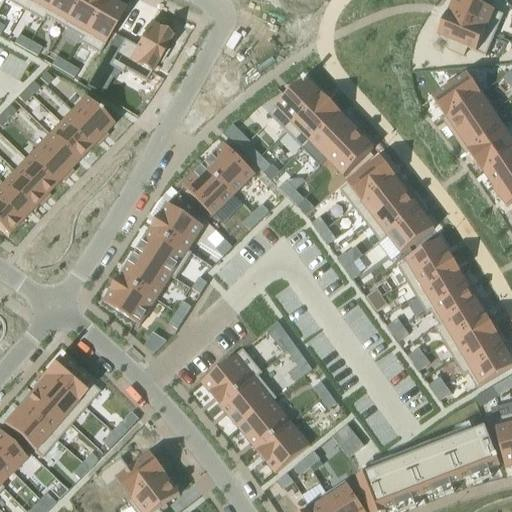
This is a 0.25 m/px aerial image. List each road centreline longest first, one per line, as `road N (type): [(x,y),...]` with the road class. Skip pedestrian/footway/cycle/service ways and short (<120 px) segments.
road 1 (residential): [(217,9),(216,47),(59,301)]
road 2 (residential): [(59,301),(147,385),(243,511)]
